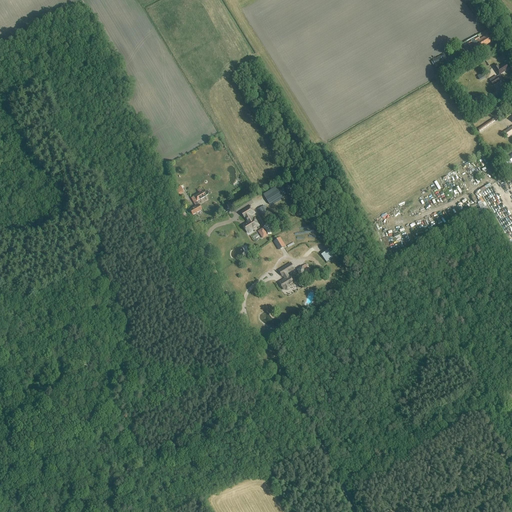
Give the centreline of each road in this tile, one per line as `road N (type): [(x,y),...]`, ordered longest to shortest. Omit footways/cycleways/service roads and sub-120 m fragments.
road 1 (track): [(357,511),(301,407),(269,381),(183,214)]
road 2 (track): [(269,381),(0,353)]
road 3 (track): [(183,214),(70,3)]
